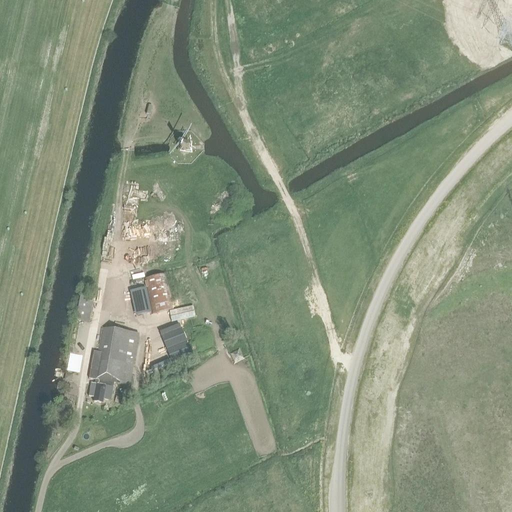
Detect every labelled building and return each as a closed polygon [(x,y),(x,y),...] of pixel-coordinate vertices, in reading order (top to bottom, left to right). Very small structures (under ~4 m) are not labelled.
[(190,151),(190,146),(190,145),(186,142),(181,142),(177,146),(178,151),(181,154),(186,154),(190,151)] [(174,310),(166,275),(144,280),(152,315),(174,310)] [(76,320),(89,323),(94,293),(81,291),(76,320)] [(127,306),(129,311),(143,307),(142,302),(127,306)] [(179,327),(204,323),(203,317),(178,322),(179,327)] [(91,384),(88,397),(94,397),(93,402),(102,404),(103,400),(110,401),(112,387),(108,387),(109,383),(129,386),(139,335),(101,328),(94,371),(91,370),(89,379),(95,380),(94,384),(91,384)] [(173,332),(152,336),(155,351),(176,347),(173,332)] [(188,352),(171,357),(173,363),(189,358),(188,352)]
